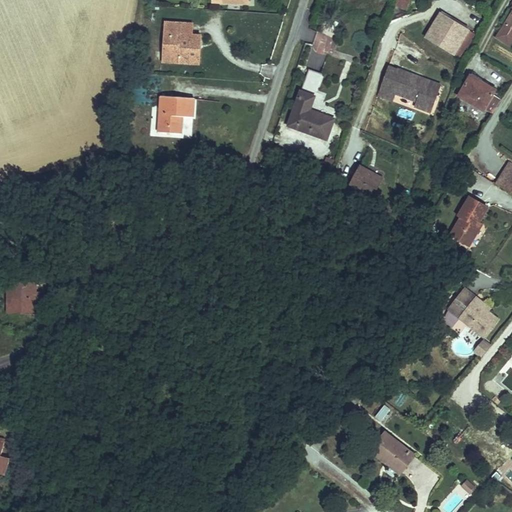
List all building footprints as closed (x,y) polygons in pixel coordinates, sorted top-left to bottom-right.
[(437,13),(424,36),(462,57),(475,34),(437,13)] [(511,13),(497,38),(509,45),(511,39),(511,13)] [(162,23),(160,61),(197,64),(198,48),(188,47),(189,32),(179,32),(179,24),(162,23)] [(189,24),(179,24),(179,32),(189,32),(189,24)] [(199,33),(189,32),(188,47),(198,48),(199,33)] [(396,69),(388,66),(376,94),(391,100),(394,93),(415,102),(413,106),(429,113),(434,100),(431,93),(435,84),(397,68),(396,69)] [(314,93),(320,74),(306,69),(286,126),(326,140),(333,119),(308,110),(314,93)] [(469,73),(456,94),(477,108),(479,105),(490,112),(500,98),(489,91),(491,87),(469,73)] [(440,86),(435,84),(431,93),(434,100),(440,86)] [(192,118),(193,97),(160,95),(158,132),(180,134),(181,117),(192,118)] [(501,151),(487,172),(497,179),(510,158),(501,151)] [(511,159),(510,158),(497,179),(510,188),(511,185),(511,159)] [(380,176),(357,164),(346,185),(369,197),(380,176)] [(470,216),(482,196),(463,184),(450,205),(453,207),(443,224),(464,235),(474,219),(470,216)] [(479,326),(493,309),(482,300),(478,297),(480,294),(459,278),(443,298),(479,326)] [(120,283),(97,289),(98,295),(122,289),(120,283)] [(5,288),(6,314),(41,312),(40,287),(5,288)] [(86,292),(93,318),(103,316),(105,323),(113,321),(112,314),(116,313),(127,309),(122,289),(98,295),(97,289),(86,292)] [(472,351),(480,358),(490,344),(482,338),(472,351)] [(380,421),(390,409),(384,405),(374,416),(380,421)] [(364,437),(377,448),(380,444),(391,454),(401,441),(378,421),(364,437)] [(380,444),(377,448),(392,461),(406,445),(401,441),(391,454),(380,444)] [(462,469),(456,475),(467,484),(472,478),(462,469)]
